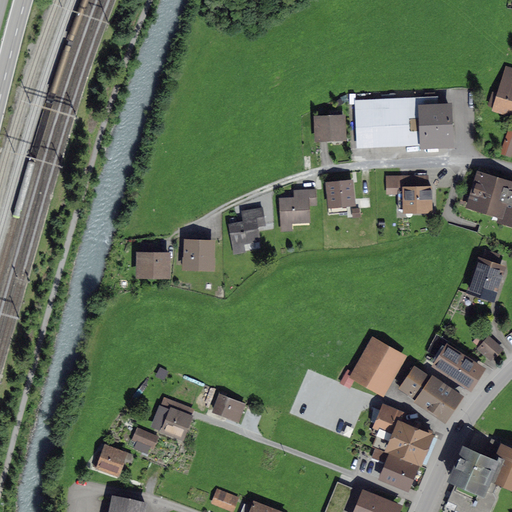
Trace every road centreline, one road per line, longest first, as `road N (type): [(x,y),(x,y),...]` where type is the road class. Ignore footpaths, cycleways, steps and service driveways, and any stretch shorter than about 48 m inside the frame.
road 1 (residential): [(511,171),(450,160),(315,173),(154,246)]
road 2 (track): [(208,419),(423,503)]
road 3 (secondary): [(420,511),(457,435),(511,364)]
